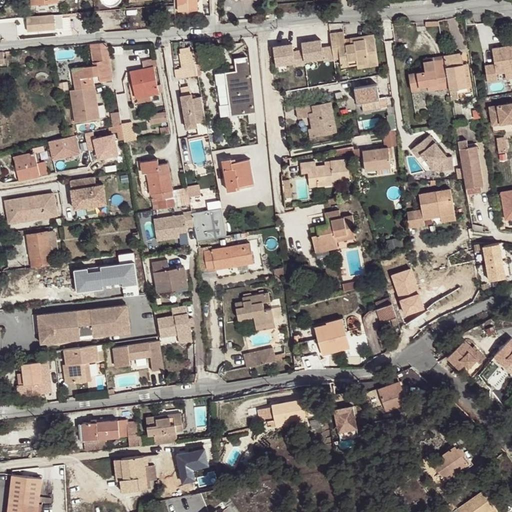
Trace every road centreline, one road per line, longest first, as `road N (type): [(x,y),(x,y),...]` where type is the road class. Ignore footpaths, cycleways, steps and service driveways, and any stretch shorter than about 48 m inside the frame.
road 1 (residential): [(412,348),(375,369),(0,415)]
road 2 (residential): [(261,20),(0,42)]
road 3 (residential): [(511,13),(480,4),(261,20)]
road 4 (residential): [(277,197),(261,20)]
road 5 (residential): [(511,446),(412,348)]
road 6 (unknown): [(0,464),(75,468),(123,500)]
